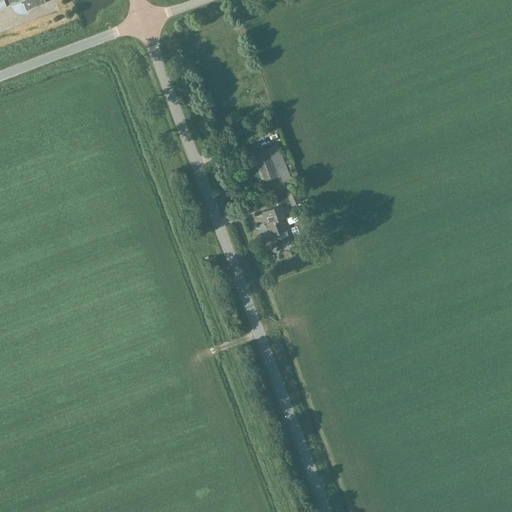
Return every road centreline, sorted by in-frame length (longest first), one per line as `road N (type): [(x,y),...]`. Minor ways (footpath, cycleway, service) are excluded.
road 1 (unclassified): [(324,511),(142,21)]
road 2 (unclassified): [(0,75),(142,21)]
